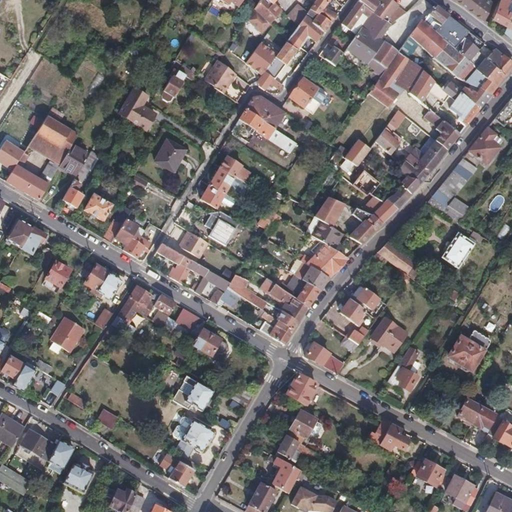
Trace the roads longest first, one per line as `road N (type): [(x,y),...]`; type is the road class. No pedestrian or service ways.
road 1 (residential): [(286,357),(350,270),(511,84)]
road 2 (tertiary): [(0,190),(286,357)]
road 3 (tertiary): [(286,357),(511,478)]
road 4 (residential): [(198,509),(0,389)]
road 5 (residential): [(202,501),(286,357)]
